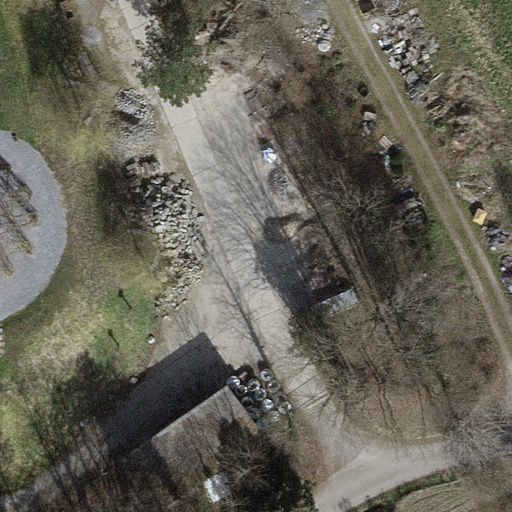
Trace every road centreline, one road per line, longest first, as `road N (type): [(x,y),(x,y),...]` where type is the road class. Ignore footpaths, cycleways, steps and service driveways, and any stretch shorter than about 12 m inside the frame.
road 1 (track): [(511,336),(339,0)]
road 2 (unclassified): [(511,430),(487,432),(355,485),(319,511)]
